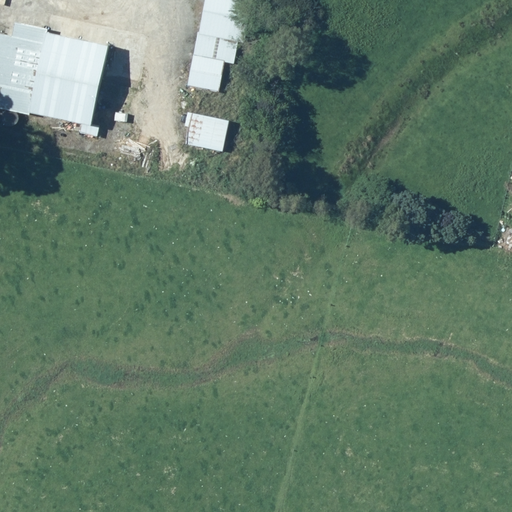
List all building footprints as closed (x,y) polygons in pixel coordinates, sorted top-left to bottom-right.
[(198,33),(188,86),(220,91),(226,61),(234,63),(239,41),(245,42),(252,0),(206,0),(201,33),(198,33)] [(48,28),(16,22),(13,36),(0,33),(0,86),(0,87),(0,108),(30,115),(31,110),(94,124),(110,45),(47,33),(48,28)] [(236,102),(218,99),(216,110),(235,112),(236,102)] [(18,119),(18,118),(18,117),(18,116),(17,116),(17,115),(17,114),(16,114),(16,113),(15,113),(15,112),(14,112),(13,112),(13,111),(12,111),(11,111),(10,111),(9,111),(8,111),(8,112),(7,112),(6,112),(6,113),(5,113),(4,114),(4,115),(3,115),(3,116),(3,117),(3,118),(2,118),(2,119),(3,120),(3,121),(3,122),(3,123),(4,123),(4,124),(5,124),(5,125),(6,125),(7,126),(8,126),(9,126),(9,127),(10,127),(11,127),(12,126),(13,126),(14,126),(14,125),(15,125),(16,124),(17,123),(17,122),(18,121),(18,120),(18,119)] [(230,120),(188,113),(183,142),(225,151),(230,120)]
